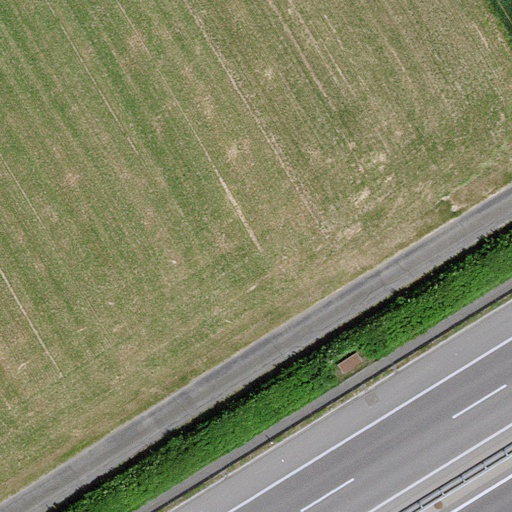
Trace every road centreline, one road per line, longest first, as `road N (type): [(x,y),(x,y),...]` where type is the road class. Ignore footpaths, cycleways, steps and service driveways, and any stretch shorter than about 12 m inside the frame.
road 1 (track): [(14,511),(511,203)]
road 2 (motorway): [(511,381),(300,511)]
